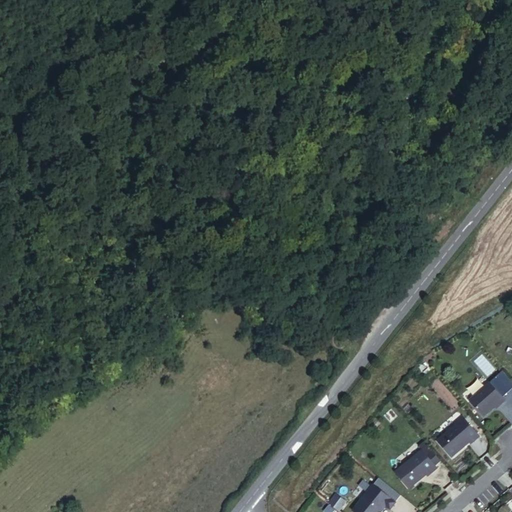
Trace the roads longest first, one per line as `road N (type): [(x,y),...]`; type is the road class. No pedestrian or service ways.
road 1 (tertiary): [(352,370),(511,167)]
road 2 (tertiary): [(352,370),(240,511)]
